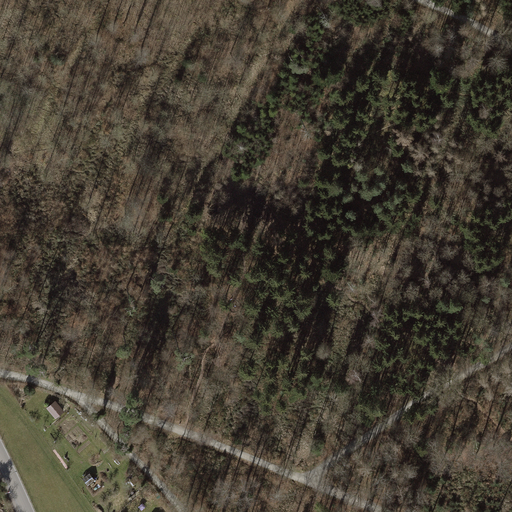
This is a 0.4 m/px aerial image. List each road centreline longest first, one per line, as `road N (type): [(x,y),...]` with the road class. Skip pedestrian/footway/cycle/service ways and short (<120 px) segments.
road 1 (track): [(0,373),(115,406),(383,511)]
road 2 (track): [(306,481),(511,342)]
road 3 (track): [(45,383),(97,420),(184,511)]
